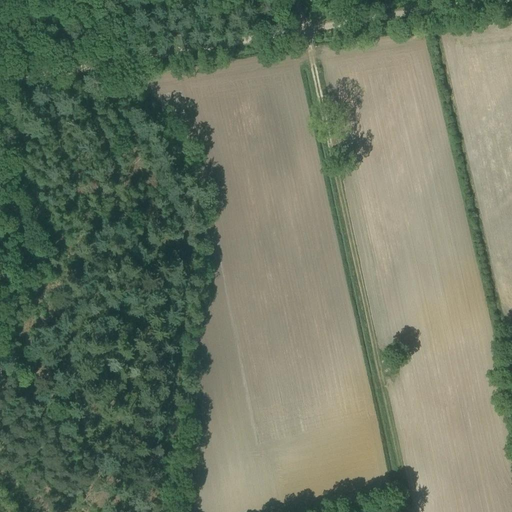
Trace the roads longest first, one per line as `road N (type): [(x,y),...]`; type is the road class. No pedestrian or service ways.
road 1 (track): [(0,74),(304,30)]
road 2 (track): [(503,0),(304,30)]
